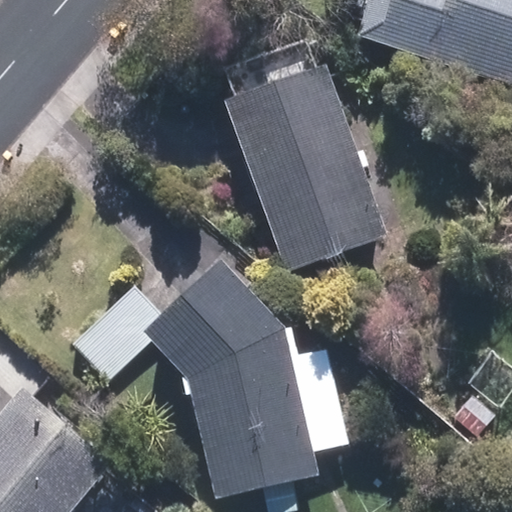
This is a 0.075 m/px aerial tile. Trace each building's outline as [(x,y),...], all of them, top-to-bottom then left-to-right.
[(511,0),(376,0),(362,48),(511,95),(511,0)] [(229,118),(288,281),(387,245),(328,82),(229,118)] [(196,393),(218,497),(321,475),(296,356),(302,355),(295,324),(289,325),(228,257),(166,314),(138,284),(74,342),(109,380),(156,337),(189,374),(185,375),(188,394),(196,393)] [(0,511),(70,511),(115,458),(77,426),(88,413),(65,394),(54,407),(28,386),(0,419),(0,511)] [(453,424),(475,442),(493,422),(471,402),(453,424)]
